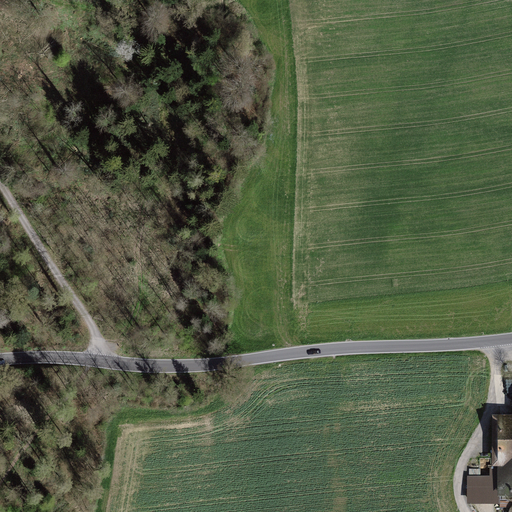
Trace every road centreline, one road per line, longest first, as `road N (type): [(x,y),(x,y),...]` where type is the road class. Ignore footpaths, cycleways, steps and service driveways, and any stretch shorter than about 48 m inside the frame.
road 1 (tertiary): [(0,359),(211,365),(511,338)]
road 2 (track): [(0,180),(92,326),(97,360)]
